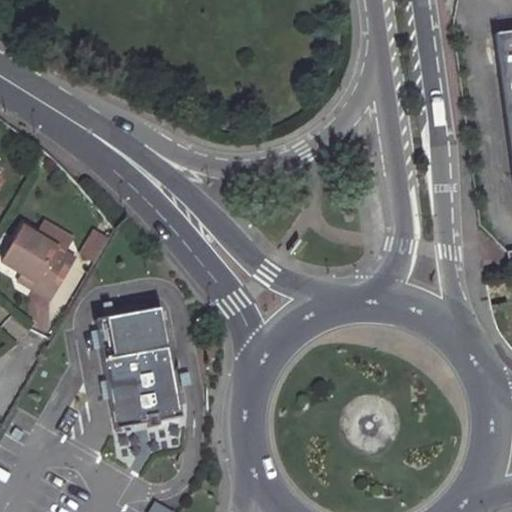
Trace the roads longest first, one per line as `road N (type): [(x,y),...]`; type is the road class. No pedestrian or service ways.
road 1 (tertiary): [(378,41),(365,87),(329,133),(263,164),(224,164),(83,126)]
road 2 (tertiary): [(460,343),(418,0)]
road 3 (primary): [(325,308),(269,274),(181,186),(83,126)]
road 4 (primary): [(83,126),(235,299),(266,353)]
road 5 (tertiary): [(378,41),(400,212),(389,272),(371,301)]
road 6 (primary): [(266,353),(248,389),(243,429),(251,468),(271,502)]
road 7 (primary): [(463,501),(488,446),(483,383)]
